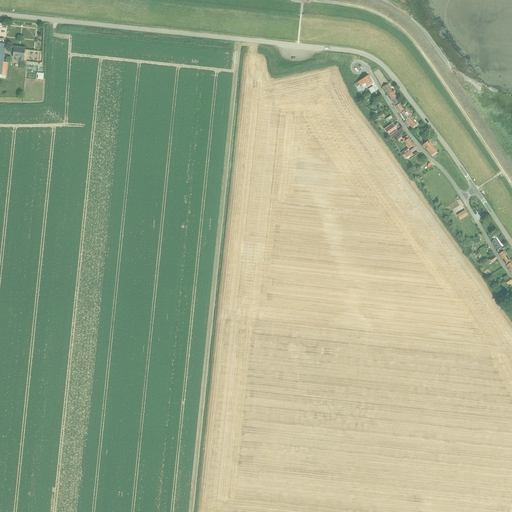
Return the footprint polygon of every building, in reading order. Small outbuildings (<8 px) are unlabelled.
[(14,48),(13,57),(16,58),(16,61),(19,61),(19,62),(20,62),(20,63),(22,63),(23,63),(24,63),(24,59),(25,49),(14,48)] [(368,76),(356,83),(358,87),(365,82),(367,86),(372,83),(368,76)] [(388,94),(393,92),(388,84),(383,87),(388,94)] [(400,103),(396,97),(392,100),(395,106),(395,107),(399,113),(404,110),(400,103)] [(410,116),(411,115),(407,109),(401,114),(406,120),(410,116)] [(410,116),(406,120),(412,128),(417,125),(410,117),(412,116),(411,115),(410,116)] [(386,128),(385,129),(390,136),(391,135),(397,131),(395,128),(394,127),(392,124),(386,128)] [(397,131),(389,136),(392,140),(400,134),(397,131)] [(400,135),(396,138),(399,143),(403,140),(405,141),(403,143),(405,145),(407,144),(409,148),(413,145),(410,140),(407,136),(403,139),(400,135)] [(432,156),(436,152),(428,141),(424,145),(432,156)] [(412,154),(409,151),(402,156),(405,159),(412,154)] [(465,217),(468,215),(467,214),(466,212),(463,214),(461,215),(460,214),(459,214),(457,215),(460,220),(465,217)] [(496,239),(492,242),(498,250),(502,248),(496,239)] [(507,265),(510,263),(509,263),(511,261),(511,260),(510,260),(504,251),(499,254),(505,264),(506,263),(507,265)] [(495,256),(487,262),(488,265),(497,259),(495,256)]
